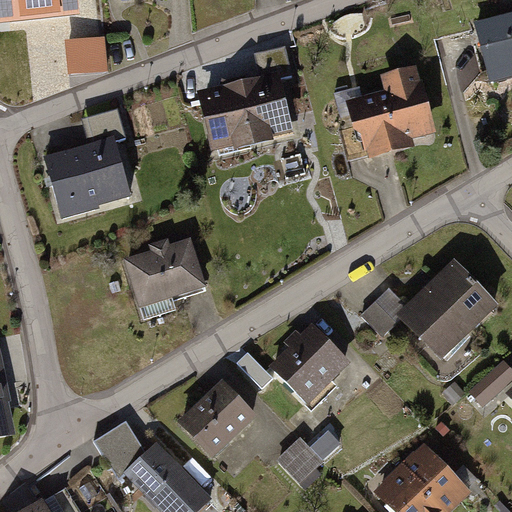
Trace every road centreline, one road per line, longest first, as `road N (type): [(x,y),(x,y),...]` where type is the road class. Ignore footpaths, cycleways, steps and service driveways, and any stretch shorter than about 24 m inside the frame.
road 1 (residential): [(479,189),(62,431)]
road 2 (residential): [(318,0),(0,122)]
road 3 (residential): [(62,431),(0,171)]
